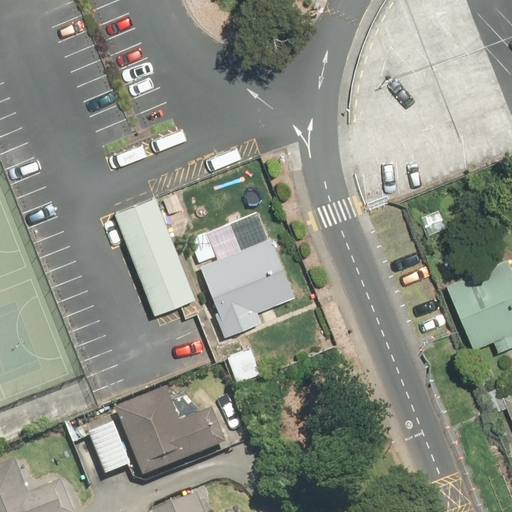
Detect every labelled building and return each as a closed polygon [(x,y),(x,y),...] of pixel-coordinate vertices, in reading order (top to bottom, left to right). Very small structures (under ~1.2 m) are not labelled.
[(0,164),(0,407),(87,375),(0,164)] [(159,180),(119,197),(163,302),(203,285),(159,180)] [(221,225),(187,239),(197,262),(231,248),(221,225)] [(291,225),(211,257),(235,314),(315,282),(291,225)] [(511,279),(504,259),(441,285),(468,352),(489,343),(493,353),(511,345),(511,335),(511,334),(511,279)] [(252,347),(226,357),(236,384),(262,374),(252,347)] [(165,389),(115,409),(142,477),(228,443),(214,409),(179,423),(165,389)] [(511,393),(499,399),(511,431),(511,393)] [(112,428),(85,438),(101,479),(128,469),(112,428)] [(25,453),(0,463),(0,511),(88,511),(73,474),(40,488),(25,453)] [(217,511),(208,491),(157,511),(248,511),(248,510),(243,511),(217,511)]
